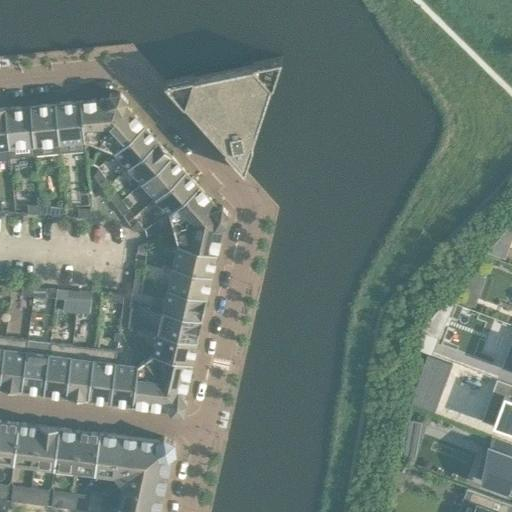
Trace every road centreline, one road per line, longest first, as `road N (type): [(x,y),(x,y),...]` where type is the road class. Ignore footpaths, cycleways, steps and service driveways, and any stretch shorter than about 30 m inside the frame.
road 1 (residential): [(0,79),(119,69),(258,209),(210,435)]
road 2 (residential): [(0,407),(210,435)]
